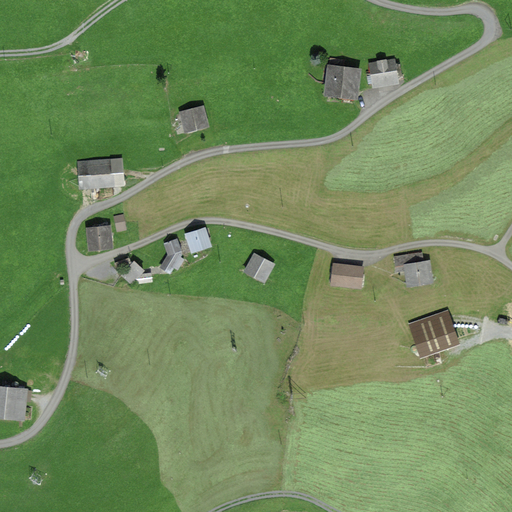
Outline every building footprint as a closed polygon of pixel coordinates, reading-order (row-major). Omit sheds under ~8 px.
[(393,62),(371,66),(374,85),(396,81),(393,62)] [(359,72),(331,69),(329,92),(357,95),(359,72)] [(204,107),(180,113),(186,133),(210,127),(204,107)] [(123,159),(79,162),(80,188),(124,186),(123,159)] [(124,215),(114,216),(117,232),(126,231),(124,215)] [(111,226),(85,230),(88,250),(114,247),(111,226)] [(203,229),(187,235),(192,251),(208,245),(203,229)] [(165,244),(169,255),(162,267),(166,270),(170,272),(181,254),(176,241),(165,244)] [(417,255),(396,259),(398,269),(405,268),(408,284),(429,280),(426,264),(418,265),(417,255)] [(271,265),(255,257),(247,272),(263,280),(271,265)] [(143,271),(134,263),(123,275),(132,283),(143,271)] [(362,270),(335,267),(333,282),(360,286),(362,270)] [(446,315),(412,327),(422,356),(457,344),(446,315)] [(28,391),(0,387),(0,416),(25,420),(28,391)]
